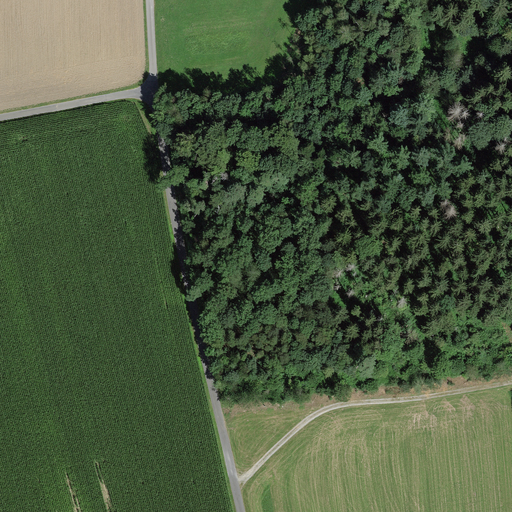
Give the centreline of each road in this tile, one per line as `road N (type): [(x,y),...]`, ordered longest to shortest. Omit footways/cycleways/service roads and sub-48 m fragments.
road 1 (residential): [(151,87),(239,511)]
road 2 (track): [(234,487),(323,409),(511,382)]
road 3 (residential): [(151,87),(0,116)]
